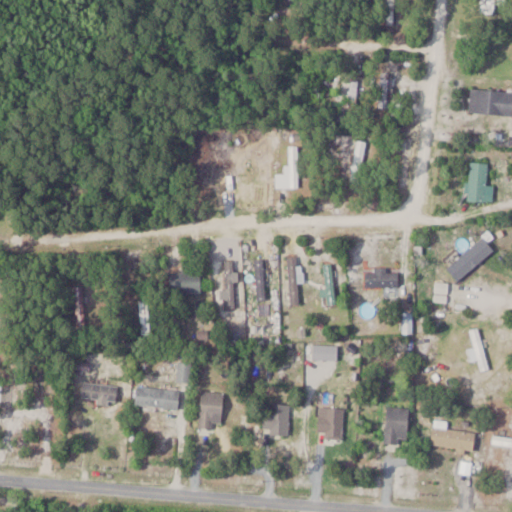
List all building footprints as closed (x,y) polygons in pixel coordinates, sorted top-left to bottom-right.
[(381,0),(381,25),(396,25),(395,0),(381,0)] [(494,8),(493,0),(486,0),(487,8),(494,8)] [(380,106),(388,106),(389,72),(381,72),(380,106)] [(471,111),(511,114),(511,90),(473,87),(471,111)] [(369,141),(361,139),(351,178),(359,180),(369,141)] [(300,183),(300,145),(288,145),(288,183),(300,183)] [(489,201),(489,161),(470,161),(470,201),(489,201)] [(477,247),(442,244),(439,277),(474,280),(477,247)] [(299,256),(289,256),(290,304),(300,303),(299,256)] [(267,299),(267,258),(257,258),(257,299),(267,299)] [(236,307),(236,259),(226,259),(226,307),(236,307)] [(325,262),(327,304),(336,304),(334,262),(325,262)] [(400,287),(400,268),(366,268),(366,287),(400,287)] [(203,270),(172,270),(172,291),(203,291),(203,270)] [(427,301),(457,301),(457,281),(427,281),(427,301)] [(85,286),(77,286),(77,323),(85,323),(85,286)] [(482,370),(492,367),(478,326),(469,329),(482,370)] [(83,398),(117,403),(120,385),(85,380),(83,398)] [(182,389),(139,385),(137,403),(179,408),(182,389)] [(200,427),(222,429),(226,392),(204,389),(200,427)] [(291,403),(267,403),(267,434),(291,434),(291,403)] [(319,433),(343,437),(348,409),(324,405),(319,433)] [(411,406),(388,405),(386,443),(399,444),(400,437),(410,438),(411,406)] [(478,432),(435,425),(432,443),(475,450),(478,432)] [(511,445),(511,452),(511,436),(494,436),(494,444),(511,445)]
